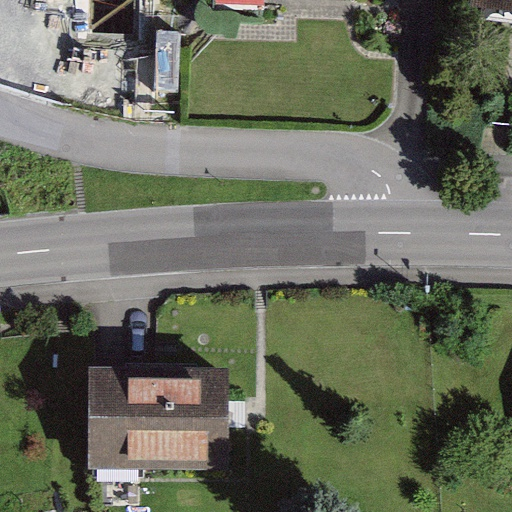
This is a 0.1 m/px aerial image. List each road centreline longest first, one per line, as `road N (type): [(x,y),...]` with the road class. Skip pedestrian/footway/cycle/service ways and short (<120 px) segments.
road 1 (residential): [(392,232),(383,180),(356,155),(209,153),(81,140),(0,115)]
road 2 (tertiary): [(0,259),(392,232)]
road 3 (tertiary): [(392,232),(511,235)]
